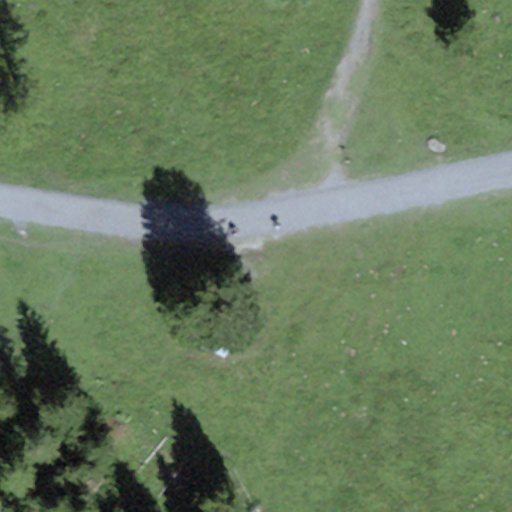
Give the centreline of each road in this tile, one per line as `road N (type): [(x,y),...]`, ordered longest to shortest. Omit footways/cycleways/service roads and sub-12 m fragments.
road 1 (track): [(0,205),(212,227),(337,204)]
road 2 (track): [(337,204),(511,168)]
